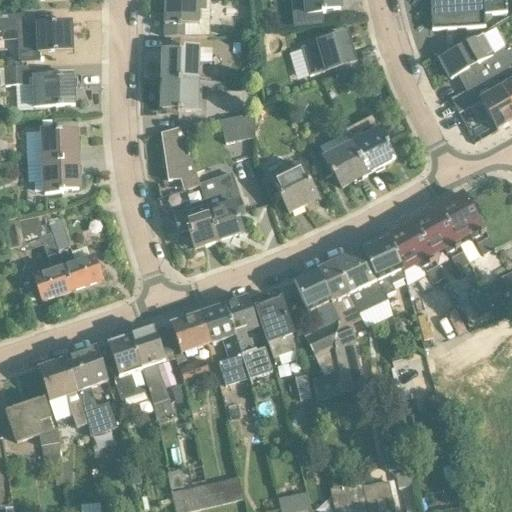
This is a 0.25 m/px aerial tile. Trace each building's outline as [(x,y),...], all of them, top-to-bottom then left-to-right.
[(338,0),(303,0),(305,18),(325,16),(325,14),(340,12),(338,0)] [(430,0),(432,33),(485,30),(485,18),(507,17),(505,0),(430,0)] [(207,3),(184,2),(164,2),(164,40),(207,41),(207,27),(207,3)] [(0,17),(0,34),(2,35),(2,29),(14,29),(14,28),(22,28),(21,17),(0,17)] [(70,25),(50,26),(35,27),(35,29),(17,29),(19,62),(20,62),(20,65),(40,65),(40,57),(72,55),(70,25)] [(346,38),(327,43),(300,51),(304,66),(308,80),(327,75),(354,67),(346,38)] [(511,71),(511,49),(494,59),(483,38),(439,60),(450,82),(457,79),(466,95),(496,79),(511,71)] [(163,84),(203,85),(203,66),(211,66),(211,57),(205,56),(205,53),(197,53),(179,52),(179,55),(163,54),(163,84)] [(27,69),(3,70),(5,88),(29,86),(27,69)] [(511,71),(496,79),(511,109),(511,71)] [(33,110),(43,110),(54,109),(74,108),(73,78),(53,79),(43,80),(32,80),(33,90),(33,109),(33,110)] [(511,109),(496,79),(466,95),(451,103),(458,117),(482,104),(498,134),(511,125),(511,109)] [(202,113),(203,85),(163,84),(162,113),(177,113),(177,116),(198,116),(198,113),(202,113)] [(301,118),(308,106),(293,98),(286,109),(301,118)] [(231,122),(235,145),(254,141),(255,118),(231,122)] [(221,124),(225,147),(235,145),(231,122),(221,124)] [(198,186),(199,186),(181,131),(161,137),(168,184),(184,183),(188,193),(199,189),(198,186)] [(350,145),(367,178),(393,165),(386,151),(389,150),(380,133),(379,133),(378,131),(350,145)] [(40,166),(77,164),(76,135),(60,136),(60,133),(39,134),(40,166)] [(367,178),(350,145),(322,160),(332,179),(334,178),(341,191),(367,178)] [(77,164),(40,166),(41,195),(41,198),(44,197),(63,197),(63,194),(78,193),(77,164)] [(317,204),(299,166),(270,180),(288,218),(317,204)] [(204,204),(218,245),(243,236),(237,220),(244,217),(230,176),(199,186),(198,186),(199,189),(204,204)] [(438,212),(457,246),(469,239),(472,244),(474,243),(483,259),(494,253),(464,198),(438,212)] [(194,253),(218,245),(204,204),(182,211),(184,216),(173,220),(179,237),(187,234),(194,253)] [(456,246),(457,246),(438,212),(413,227),(432,260),(444,254),(446,259),(448,258),(457,274),(468,267),(456,246)] [(52,236),(72,295),(102,285),(93,261),(75,267),(70,252),(60,224),(53,226),(50,217),(44,218),(50,236),(52,236)] [(44,218),(19,224),(23,244),(40,240),(50,236),(44,218)] [(23,244),(19,224),(4,227),(9,251),(24,248),(23,244)] [(432,260),(413,227),(387,241),(404,276),(418,268),(421,273),(423,272),(432,288),(444,282),(432,260)] [(42,305),(72,295),(52,236),(50,236),(40,240),(51,272),(33,278),(42,305)] [(403,276),(404,276),(387,241),(387,242),(361,254),(381,296),(383,301),(384,300),(395,294),(392,289),(406,281),(403,276)] [(353,308),(366,302),(371,313),(386,306),(384,300),(383,301),(381,296),(361,254),(334,267),(353,308)] [(334,267),(313,276),(337,327),(335,349),(344,396),(365,391),(354,347),(356,346),(351,327),(360,323),(353,308),(334,267)] [(317,405),(344,396),(335,349),(337,327),(313,276),(293,286),(308,317),(315,314),(316,317),(320,315),(327,330),(304,340),(314,361),(324,380),(313,383),(317,405)] [(511,304),(511,277),(510,278),(501,283),(511,304)] [(467,299),(479,320),(491,313),(480,292),(467,299)] [(225,309),(248,379),(249,382),(250,382),(272,375),(264,351),(253,355),(247,338),(258,333),(247,302),(225,309)] [(293,339),(287,321),(280,303),(256,311),(267,343),(268,342),(275,361),(296,354),(292,340),(293,339)] [(235,384),(248,379),(225,309),(197,319),(208,350),(222,345),(235,384)] [(184,358),(208,350),(197,319),(170,328),(180,357),(175,358),(178,369),(187,366),(184,358)] [(130,341),(148,393),(153,409),(169,403),(157,369),(175,363),(166,333),(155,336),(154,333),(130,341)] [(99,352),(106,373),(111,372),(114,381),(113,381),(120,402),(148,393),(130,341),(99,352)] [(392,358),(401,356),(401,355),(398,347),(389,349),(392,358)] [(89,426),(87,427),(90,440),(117,430),(108,406),(96,410),(90,392),(108,386),(104,374),(106,373),(99,352),(67,362),(89,426)] [(392,358),(390,359),(393,371),(405,368),(408,368),(404,355),(401,356),(392,358)] [(76,431),(87,427),(89,426),(67,362),(37,372),(48,404),(65,398),(76,431)] [(205,363),(178,372),(191,416),(202,412),(195,391),(212,385),(205,363)] [(308,389),(305,375),(294,377),(297,392),(308,389)] [(443,391),(472,390),(472,377),(443,377),(443,391)] [(61,466),(57,431),(53,432),(43,402),(6,415),(17,447),(39,439),(44,468),(53,467),(56,489),(64,488),(61,466)] [(123,412),(123,411),(117,413),(120,422),(129,419),(126,411),(123,412)] [(405,443),(384,447),(389,471),(410,467),(405,443)] [(71,486),(69,470),(62,471),(64,487),(71,486)] [(180,471),(167,474),(170,491),(183,489),(180,471)] [(414,489),(412,474),(396,476),(398,491),(414,489)] [(205,488),(210,510),(244,502),(239,480),(205,488)] [(362,490),(366,511),(398,511),(393,484),(362,490)] [(366,511),(362,490),(361,490),(361,487),(330,492),(333,511),(366,511)] [(203,511),(210,510),(205,488),(182,493),(171,496),(174,511),(203,511)]
